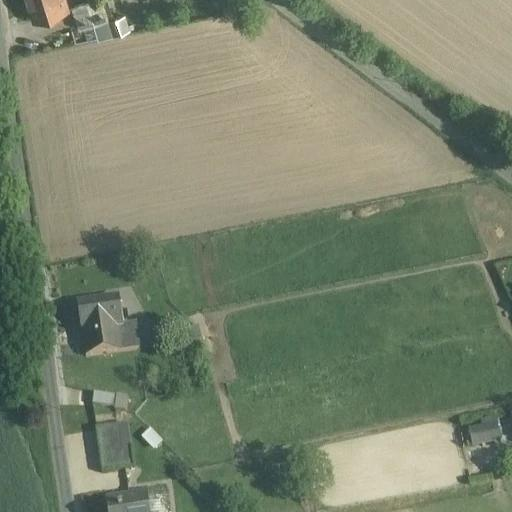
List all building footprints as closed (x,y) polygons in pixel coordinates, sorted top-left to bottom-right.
[(28,0),(35,19),(67,8),(64,0),(28,0)] [(93,0),(73,7),(80,30),(84,29),(99,24),(108,21),(108,20),(101,0),(93,0)] [(108,21),(112,32),(130,27),(126,14),(108,20),(108,21)] [(112,32),(108,21),(99,24),(103,35),(112,32)] [(99,24),(84,29),(87,40),(103,35),(99,24)] [(118,299),(77,305),(81,333),(82,333),(118,327),(123,326),(118,299)] [(123,326),(118,327),(121,352),(138,349),(135,324),(123,326)] [(118,327),(82,333),(85,357),(121,352),(118,327)] [(200,341),(184,345),(187,357),(203,352),(200,341)] [(116,397),(94,393),(92,405),(114,408),(115,408),(116,397)] [(128,398),(117,396),(116,397),(115,408),(114,408),(114,410),(126,412),(128,398)] [(470,444),(511,439),(511,417),(467,422),(470,444)] [(115,428),(118,451),(131,450),(128,426),(115,428)] [(115,428),(96,430),(101,471),(121,468),(118,451),(115,428)] [(131,450),(118,451),(121,468),(133,466),(131,450)] [(148,511),(146,497),(105,502),(106,511),(148,511)]
